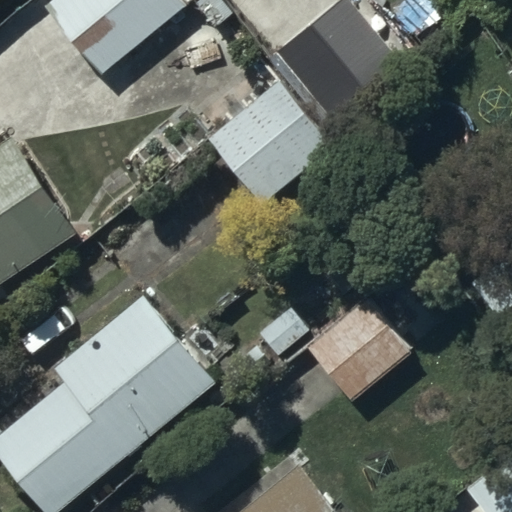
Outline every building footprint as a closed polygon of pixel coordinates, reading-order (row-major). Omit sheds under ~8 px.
[(178,0),(55,0),(44,9),(99,78),(186,10),(178,0)] [(347,0),(343,0),(279,56),(337,123),(403,65),(347,0)] [(276,82),(211,138),(271,208),(336,152),(276,82)] [(17,140),(0,151),(0,288),(80,236),(17,140)] [(511,254),(472,286),(511,336),(511,254)] [(375,299),(310,350),(352,404),(417,353),(375,299)] [(149,300),(58,374),(70,388),(0,444),(0,456),(44,511),(64,511),(219,386),(149,300)] [(511,511),(511,453),(465,490),(482,511),(511,511)] [(340,511),(306,468),(250,511),(340,511)]
